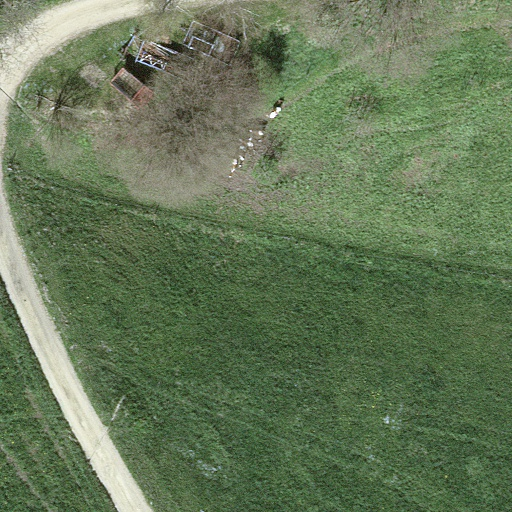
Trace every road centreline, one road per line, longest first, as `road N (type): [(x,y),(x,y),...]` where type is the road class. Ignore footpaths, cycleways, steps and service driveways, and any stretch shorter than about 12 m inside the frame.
road 1 (track): [(0,228),(11,268),(136,511)]
road 2 (track): [(511,234),(441,203),(425,183),(463,135),(511,103)]
road 3 (track): [(148,0),(81,13),(44,32),(0,74)]
